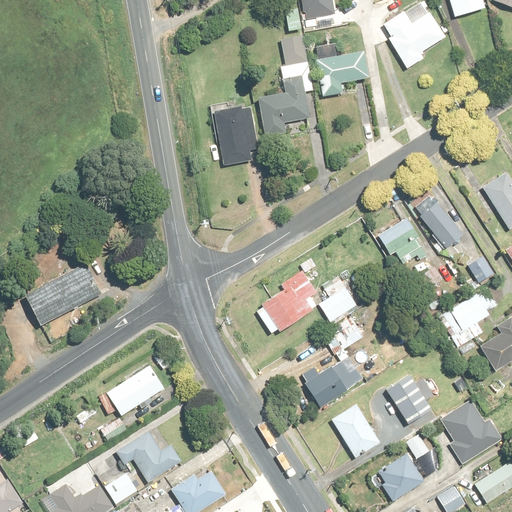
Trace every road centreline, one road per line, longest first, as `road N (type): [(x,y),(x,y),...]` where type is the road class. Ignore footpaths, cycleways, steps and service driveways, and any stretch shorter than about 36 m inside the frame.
road 1 (residential): [(188,288),(511,91)]
road 2 (tertiary): [(135,0),(188,288)]
road 3 (tertiary): [(188,288),(215,368),(307,511)]
road 4 (residential): [(0,411),(188,288)]
